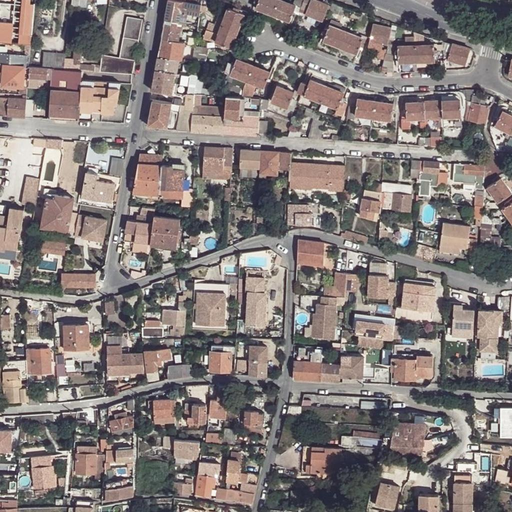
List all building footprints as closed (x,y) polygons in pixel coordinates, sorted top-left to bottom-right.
[(14,0),(0,0),(0,18),(11,19),(13,19),(14,0)] [(0,27),(0,41),(26,44),(31,44),(34,3),(31,3),(31,0),(19,0),(18,20),(18,28),(17,28),(10,28),(0,27)] [(175,0),(167,0),(164,20),(178,22),(178,21),(180,11),(182,1),(177,0),(175,0)] [(293,5),(280,0),(255,0),(253,7),(292,22),(295,14),(293,13),(296,6),(293,5)] [(328,6),(314,0),(303,0),(300,8),(306,10),(305,14),(322,21),(328,6)] [(182,1),(180,11),(186,12),(199,15),(199,13),(200,5),(201,5),(184,1),(182,1)] [(332,3),(329,12),(335,14),(338,6),(332,3)] [(203,37),(215,41),(220,43),(230,47),(240,21),(244,13),(233,9),(234,7),(234,6),(229,4),(224,17),(222,23),(218,34),(213,32),(206,30),(203,37)] [(338,6),(335,14),(340,16),(341,14),(343,8),(338,6)] [(345,9),(343,15),(350,17),(352,10),(346,8),(345,9)] [(352,10),(350,17),(357,20),(359,13),(352,10)] [(142,19),(127,17),(120,58),(134,60),(135,60),(142,19)] [(331,18),(329,24),(341,29),(343,23),(331,18)] [(13,19),(11,19),(10,28),(17,28),(18,28),(18,20),(13,19)] [(168,40),(171,40),(173,32),(179,33),(181,23),(178,22),(164,20),(161,39),(168,40)] [(217,21),(213,32),(218,34),(222,23),(217,21)] [(363,38),(360,37),(341,29),(329,24),(327,29),(325,28),(321,39),(359,54),(363,43),(361,42),(362,40),(363,38)] [(373,24),(369,40),(387,44),(388,39),(391,29),(391,28),(373,24)] [(414,37),(414,45),(423,45),(422,36),(414,37)] [(435,60),(437,60),(436,48),(434,48),(434,44),(423,45),(414,45),(414,37),(405,38),(406,46),(397,46),(398,51),(395,51),(396,62),(412,62),(435,60)] [(157,57),(176,60),(182,61),(185,43),(177,42),(171,40),(168,40),(161,39),(157,57)] [(369,40),(368,46),(378,48),(386,50),(387,44),(369,40)] [(443,48),(445,59),(447,60),(452,45),(443,42),(443,48)] [(386,50),(378,48),(376,57),(379,58),(383,59),(383,61),(392,62),(392,45),(387,44),(386,50)] [(452,45),(447,60),(465,65),(470,49),(452,44),(452,45)] [(192,62),(192,63),(205,66),(207,48),(195,46),(192,62)] [(474,50),(470,49),(465,65),(466,70),(468,69),(469,68),(471,66),(472,64),(475,53),(475,52),(474,50)] [(66,55),(45,53),(44,67),(55,68),(55,69),(65,70),(66,64),(66,56),(66,55)] [(0,54),(0,64),(5,65),(25,67),(29,67),(29,66),(30,57),(25,57),(0,54)] [(132,74),(134,60),(120,58),(102,55),(100,72),(132,74)] [(66,56),(66,64),(75,65),(75,61),(68,62),(69,57),(66,56)] [(157,57),(155,70),(175,73),(181,74),(184,61),(182,61),(176,60),(157,57)] [(230,72),(230,75),(234,76),(264,87),(267,80),(270,72),(236,59),(232,67),(230,72)] [(447,60),(445,59),(443,59),(445,71),(466,70),(465,65),(447,60)] [(412,62),(413,70),(417,70),(417,67),(436,66),(435,60),(412,62)] [(184,61),(181,74),(190,76),(192,63),(192,62),(184,61)] [(392,62),(383,61),(382,66),(381,71),(386,72),(394,72),(394,62),(392,62)] [(189,87),(188,94),(194,94),(200,95),(205,66),(192,63),(190,76),(189,81),(189,87)] [(25,67),(5,65),(3,85),(23,87),(25,67)] [(28,77),(28,85),(40,86),(40,78),(48,79),(48,78),(53,79),(54,79),(55,69),(55,68),(44,67),(31,66),(30,77),(28,77)] [(83,80),(83,71),(80,71),(65,70),(55,69),(54,79),(53,79),(53,89),(76,91),(81,91),(83,80)] [(155,70),(151,91),(171,95),(173,82),(175,73),(155,70)] [(234,76),(230,75),(227,74),(225,81),(231,83),(234,76)] [(305,91),(303,94),(336,107),(337,108),(339,104),(343,93),(327,86),(309,79),(305,91)] [(81,91),(79,110),(92,112),(93,106),(102,107),(101,112),(113,114),(114,105),(116,105),(119,83),(83,80),(81,91)] [(226,96),(237,97),(240,89),(229,84),(226,96)] [(328,84),(327,86),(343,93),(345,88),(335,84),(332,85),(328,84)] [(276,85),(270,101),(288,107),(291,100),(294,92),(277,86),(276,85)] [(76,91),(53,89),(52,98),(52,102),(50,119),(73,120),(76,91)] [(76,91),(73,120),(79,120),(79,110),(81,91),(76,91)] [(174,93),(172,103),(181,104),(185,105),(186,105),(187,95),(182,94),(181,94),(174,93)] [(184,117),(182,130),(186,130),(191,131),(193,114),(193,107),(194,101),(194,94),(188,94),(187,95),(186,105),(185,105),(184,117)] [(378,95),(377,102),(392,104),(393,97),(378,95)] [(471,101),(470,102),(471,102),(472,102),(480,104),(481,100),(481,97),(472,95),(471,101)] [(240,107),(241,97),(237,97),(226,96),(225,110),(225,117),(239,118),(240,117),(240,111),(240,107)] [(9,98),(0,97),(0,115),(7,116),(9,98)] [(26,99),(9,98),(7,116),(17,117),(25,117),(26,103),(26,99)] [(291,100),(288,107),(292,109),(296,99),(294,98),(293,101),(291,100)] [(377,102),(355,98),(354,107),(350,106),(346,119),(354,120),(355,115),(372,118),(390,120),(391,120),(392,113),(394,113),(395,104),(392,104),(377,102)] [(260,105),(259,109),(266,111),(268,101),(260,99),(260,105)] [(462,99),(403,103),(403,112),(401,112),(401,119),(415,118),(442,117),(447,117),(461,116),(460,108),(463,108),(462,99)] [(147,125),(167,127),(171,109),(172,103),(152,100),(152,101),(147,125)] [(334,113),(341,116),(346,104),(342,102),(341,105),(339,104),(337,108),(336,107),(334,113)] [(472,102),(469,121),(478,123),(483,124),(485,124),(489,106),(484,105),(480,104),(472,102)] [(34,104),(26,103),(25,117),(33,118),(34,104)] [(307,106),(304,115),(312,118),(315,110),(307,106)] [(206,108),(206,114),(224,116),(225,117),(225,110),(206,108)] [(511,115),(501,109),(497,117),(499,118),(495,125),(507,131),(511,133),(511,115)] [(193,114),(191,131),(204,131),(206,114),(193,114)] [(206,114),(204,131),(222,133),(224,116),(206,114)] [(241,134),(258,136),(258,135),(258,121),(259,118),(240,117),(239,118),(225,117),(224,116),(222,133),(241,134)] [(390,120),(372,118),(372,123),(381,123),(381,125),(383,125),(382,129),(390,130),(390,120)] [(415,118),(401,119),(402,129),(411,129),(411,124),(415,123),(415,118)] [(308,138),(318,139),(319,134),(321,134),(322,131),(321,131),(323,122),(313,119),(311,126),(308,138)] [(266,122),(258,121),(258,135),(265,135),(266,122)] [(418,139),(418,146),(421,146),(424,146),(441,147),(441,137),(430,137),(431,138),(429,138),(429,133),(425,133),(425,138),(424,138),(418,137),(418,139)] [(344,134),(343,141),(351,141),(368,142),(368,135),(344,134)] [(398,137),(398,144),(412,146),(418,146),(418,139),(398,137)] [(449,138),(449,148),(464,149),(464,146),(464,139),(465,139),(449,138)] [(224,148),(204,147),(203,171),(214,172),(213,179),(231,180),(232,170),(223,170),(223,166),(224,148)] [(223,166),(223,170),(232,170),(233,149),(224,148),(223,166)] [(240,167),(260,168),(261,150),(241,149),(240,167)] [(261,150),(260,168),(260,173),(259,178),(266,178),(267,173),(276,174),(278,152),(261,150)] [(485,176),(485,182),(503,168),(491,151),(489,150),(487,150),(486,165),(485,176)] [(281,152),(280,168),(290,169),(291,162),(290,161),(291,152),(286,152),(281,152)] [(162,165),(163,154),(142,153),(140,163),(162,165)] [(112,160),(109,175),(121,177),(124,162),(112,160)] [(412,160),(410,176),(419,177),(420,161),(412,160)] [(424,161),(420,161),(419,177),(419,180),(429,180),(429,185),(431,186),(437,186),(437,184),(439,171),(440,162),(424,161)] [(343,191),(345,166),(316,164),(316,167),(313,166),(313,164),(291,162),(290,169),(289,178),(289,187),(311,189),(311,187),(328,188),(328,190),(343,191)] [(140,163),(138,163),(134,192),(148,193),(148,198),(157,199),(162,165),(140,163)] [(465,164),(455,164),(454,174),(475,175),(475,188),(477,188),(484,189),(485,182),(485,176),(486,165),(465,164)] [(162,165),(157,199),(160,199),(160,196),(183,197),(185,166),(173,165),(162,165)] [(260,168),(240,167),(240,177),(259,178),(260,173),(260,168)] [(290,169),(280,168),(279,171),(283,172),(283,177),(283,178),(289,178),(290,169)] [(109,175),(87,171),(82,197),(110,202),(114,183),(120,184),(121,177),(109,175)] [(203,171),(202,178),(213,179),(214,172),(203,171)] [(448,172),(439,171),(437,184),(447,184),(448,172)] [(475,175),(454,174),(454,182),(455,182),(455,186),(464,187),(463,190),(476,191),(477,188),(475,188),(475,175)] [(499,202),(511,193),(501,177),(494,182),(487,186),(499,202)] [(429,185),(419,185),(419,195),(430,196),(431,186),(429,185)] [(476,191),(474,225),(481,226),(482,217),(483,208),(483,200),(484,189),(477,188),(476,191)] [(364,191),(363,198),(380,201),(381,194),(377,193),(364,191)] [(384,192),(383,207),(392,208),(394,193),(384,192)] [(394,193),(392,208),(410,210),(411,195),(394,193)] [(68,231),(73,198),(56,195),(55,199),(46,198),(40,227),(68,231)] [(363,198),(361,209),(379,212),(380,201),(363,198)] [(511,201),(507,205),(503,208),(511,221),(511,201)] [(0,248),(5,249),(17,250),(20,231),(21,232),(24,209),(10,206),(9,216),(7,226),(0,224),(0,248)] [(128,220),(124,241),(134,242),(148,244),(150,244),(155,216),(156,208),(143,208),(142,217),(137,216),(136,221),(128,220)] [(361,209),(360,216),(378,221),(379,212),(361,209)] [(0,224),(7,226),(9,216),(0,214),(0,224)] [(77,215),(74,236),(103,241),(106,220),(77,215)] [(287,225),(296,223),(294,215),(293,215),(287,215),(287,221),(287,225)] [(181,219),(155,216),(150,244),(177,247),(181,219)] [(480,250),(480,251),(490,252),(490,247),(490,246),(500,246),(501,234),(495,233),(496,228),(505,227),(508,225),(505,221),(502,223),(495,223),(496,219),(493,219),(488,216),(482,217),(481,226),(480,245),(480,246),(480,250)] [(444,223),(440,246),(459,249),(467,250),(466,253),(475,254),(477,241),(469,239),(470,236),(471,227),(444,223)] [(191,231),(184,231),(184,238),(182,244),(182,254),(189,255),(190,243),(190,238),(191,234),(191,231)] [(352,233),(351,239),(367,243),(368,239),(368,238),(352,233)] [(298,240),(297,263),(323,266),(324,242),(298,240)] [(65,246),(41,243),(40,251),(64,254),(65,246)] [(511,275),(511,259),(511,261),(511,263),(496,266),(497,277),(511,275)] [(187,292),(189,272),(185,273),(185,274),(185,275),(185,276),(184,277),(185,279),(179,279),(181,292),(187,292)] [(346,272),(346,274),(345,287),(345,290),(357,292),(360,274),(346,272)] [(96,273),(62,273),(61,286),(95,286),(96,273)] [(334,285),(334,296),(336,297),(337,297),(345,297),(345,290),(345,287),(346,274),(335,273),(334,285)] [(388,274),(368,274),(368,293),(395,294),(395,282),(387,281),(388,274)] [(246,292),(248,292),(246,324),(264,325),(266,297),(260,297),(260,292),(264,292),(265,278),(247,277),(246,292)] [(193,282),(191,323),(195,324),(196,291),(223,292),(227,293),(228,283),(193,282)] [(404,282),(401,308),(433,311),(435,286),(404,282)] [(324,285),(324,296),(334,296),(334,285),(324,285)] [(223,292),(196,291),(195,324),(222,325),(223,292)] [(222,325),(195,324),(191,323),(191,328),(226,330),(226,325),(227,293),(223,292),(222,325)] [(324,296),(322,296),(321,304),(317,303),(316,313),(314,313),(312,337),(334,338),(336,297),(334,296),(324,296)] [(496,297),(496,310),(502,310),(502,317),(509,317),(510,298),(496,297)] [(114,300),(105,300),(106,314),(115,314),(114,300)] [(164,309),(163,324),(182,325),(185,325),(186,302),(183,302),(179,302),(178,310),(164,309)] [(462,308),(453,307),(452,328),(473,329),(474,309),(462,308)] [(496,310),(479,309),(478,337),(481,337),(480,350),(497,351),(497,337),(493,337),(494,323),(498,323),(501,323),(502,317),(502,310),(496,310)] [(0,312),(1,329),(11,329),(11,312),(0,312)] [(245,319),(236,318),(235,333),(244,333),(245,319)] [(394,324),(357,320),(356,330),(356,335),(359,335),(357,346),(382,349),(384,340),(393,341),(394,324)] [(89,324),(65,325),(65,326),(65,337),(65,350),(90,349),(89,336),(89,332),(89,324)] [(65,326),(55,326),(55,337),(65,337),(65,326)] [(164,334),(164,327),(161,327),(146,326),(143,326),(143,333),(144,336),(164,336),(164,334)] [(452,328),(443,327),(443,335),(451,336),(452,328)] [(452,328),(451,336),(473,337),(473,329),(452,328)] [(211,370),(231,371),(232,352),(234,352),(235,341),(232,341),(232,345),(212,344),(211,370)] [(268,348),(252,347),(250,376),(266,377),(268,348)] [(51,361),(50,348),(26,349),(27,360),(27,374),(34,374),(51,373),(51,370),(54,370),(54,361),(51,361)] [(171,349),(156,350),(146,351),(147,360),(157,359),(162,359),(171,358),(171,349)] [(322,362),(322,351),(312,350),(311,361),(322,362)] [(146,372),(145,352),(131,353),(131,372),(146,372)] [(108,354),(109,375),(131,374),(131,372),(131,353),(130,353),(109,354),(108,354)] [(417,359),(392,358),(392,372),(394,372),(394,379),(416,380),(416,376),(432,377),(432,355),(417,354),(417,359)] [(56,356),(57,364),(65,364),(65,355),(56,356)] [(339,368),(339,377),(342,377),(342,382),(362,383),(362,377),(363,356),(351,355),(350,362),(340,362),(340,363),(339,368)] [(157,359),(147,360),(148,373),(158,372),(158,365),(157,359)] [(7,389),(7,402),(28,401),(28,393),(27,382),(27,374),(27,360),(3,361),(4,390),(7,389)] [(294,360),(292,379),(320,381),(322,362),(311,361),(294,360)] [(248,372),(248,362),(239,361),(238,371),(248,372)] [(322,362),(320,381),(338,382),(339,377),(339,368),(340,363),(322,362)] [(65,364),(57,364),(57,377),(66,376),(66,374),(65,364)] [(183,377),(184,364),(169,366),(169,372),(168,373),(169,380),(183,377)] [(192,376),(193,365),(184,364),(183,377),(192,376)] [(159,381),(158,372),(148,373),(149,382),(159,381)] [(186,386),(185,386),(186,399),(209,398),(209,385),(198,385),(186,386)] [(210,410),(225,411),(228,391),(218,391),(217,400),(211,399),(210,410)] [(28,405),(41,404),(40,392),(28,393),(28,401),(28,405)] [(139,397),(139,400),(154,400),(154,418),(164,417),(165,422),(175,421),(175,417),(175,399),(171,399),(159,400),(159,392),(139,397)] [(114,437),(133,436),(134,416),(128,417),(126,409),(134,409),(134,398),(117,404),(119,414),(115,414),(116,420),(110,421),(112,431),(113,431),(114,437)] [(381,401),(361,400),(361,408),(381,410),(381,401)] [(192,418),(194,404),(186,404),(185,418),(188,418),(192,418)] [(192,422),(199,422),(205,423),(206,405),(194,404),(192,418),(192,422)] [(511,404),(500,405),(500,421),(511,420),(511,404)] [(289,406),(286,418),(296,418),(297,407),(289,406)] [(100,408),(101,421),(108,420),(108,407),(100,408)] [(210,410),(209,417),(224,418),(225,411),(210,410)] [(262,435),(263,413),(257,413),(257,412),(245,411),(244,424),(244,433),(262,435)] [(72,413),(63,413),(63,425),(71,425),(72,413)] [(45,414),(22,416),(21,424),(45,423),(45,422),(45,414)] [(51,414),(45,414),(45,422),(53,422),(52,414),(51,414)] [(427,425),(395,423),(393,438),(425,440),(427,425)] [(236,430),(224,429),(223,437),(222,437),(222,438),(222,440),(222,444),(230,445),(232,445),(232,440),(234,440),(236,430)] [(383,441),(384,435),(353,432),(353,437),(356,437),(383,441)] [(175,440),(175,437),(164,437),(164,448),(175,448),(175,447),(175,440)] [(392,438),(390,453),(422,455),(423,454),(425,440),(393,438),(392,438)] [(175,457),(194,459),(195,455),(199,456),(200,442),(175,440),(175,447),(175,448),(175,457)] [(510,446),(496,443),(495,448),(498,449),(510,452),(511,447),(510,446)] [(105,462),(105,468),(109,468),(109,462),(127,461),(127,467),(133,466),(133,448),(131,448),(131,446),(118,447),(118,449),(116,450),(113,451),(113,444),(106,444),(106,451),(105,462)] [(320,475),(321,470),(311,469),(312,452),(324,453),(325,449),(304,447),(302,473),(317,474),(320,475)] [(340,471),(342,450),(325,449),(324,453),(312,452),(311,469),(321,470),(327,470),(340,471)] [(77,454),(76,474),(95,474),(104,474),(104,454),(97,454),(77,454)] [(33,461),(34,488),(54,487),(52,459),(33,461)] [(228,460),(227,482),(231,482),(238,483),(239,473),(240,461),(238,461),(231,460),(228,460)] [(220,464),(200,462),(199,474),(196,496),(210,498),(210,496),(211,489),(212,487),(214,487),(216,478),(216,474),(216,473),(219,474),(220,464)] [(457,462),(457,471),(477,471),(477,462),(457,462)] [(316,479),(316,482),(326,483),(326,481),(327,470),(321,470),(320,475),(317,474),(316,479)] [(510,473),(497,470),(494,486),(506,489),(510,473)] [(249,474),(239,473),(238,483),(242,484),(242,483),(247,484),(257,485),(258,482),(260,475),(249,474)] [(175,474),(175,492),(191,495),(193,477),(175,474)] [(106,489),(106,500),(133,495),(133,479),(106,483),(106,489)] [(381,482),(376,504),(395,508),(400,487),(381,482)] [(455,482),(454,511),(472,511),(472,482),(455,482)] [(247,484),(242,483),(242,484),(240,492),(255,494),(257,485),(247,484)] [(226,490),(226,489),(216,488),(216,499),(220,500),(225,500),(226,490)] [(253,505),(255,494),(240,492),(229,490),(226,490),(225,500),(253,505)] [(438,511),(439,495),(420,494),(419,511),(438,511)] [(113,511),(114,508),(114,507),(115,503),(105,504),(104,511),(113,511)]
